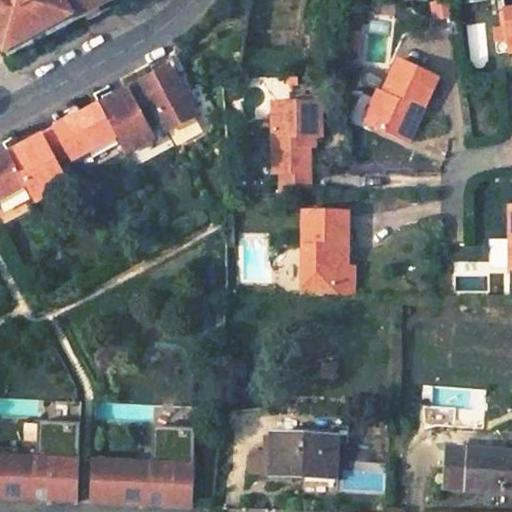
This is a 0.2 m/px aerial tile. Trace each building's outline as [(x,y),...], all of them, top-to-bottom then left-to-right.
[(0,0),(0,52),(4,61),(97,11),(100,17),(117,7),(113,0),(0,0)] [(511,12),(498,14),(501,49),(511,48),(511,12)] [(160,121),(166,132),(196,117),(165,59),(149,68),(153,76),(139,83),(160,121)] [(437,83),(395,64),(379,97),(385,100),(371,131),(405,148),(437,83)] [(115,138),(123,155),(151,140),(146,128),(160,121),(139,83),(97,106),(115,138)] [(379,97),(376,95),(362,127),(371,131),(385,100),(379,97)] [(70,162),(115,138),(97,106),(53,129),(67,156),(70,162)] [(317,107),(270,107),(269,177),(277,177),(276,195),(306,196),(307,151),(308,142),(314,143),(317,143),(317,107)] [(53,129),(6,154),(23,187),(32,203),(49,194),(45,186),(61,177),(57,169),(54,163),(67,156),(53,129)] [(0,198),(23,187),(6,154),(0,157),(0,198)] [(511,208),(502,209),(501,275),(511,275),(511,208)] [(344,216),(300,215),(300,290),(344,291),(344,270),(344,216)] [(352,291),(344,291),(300,290),(300,299),(352,299),(352,291)] [(81,424),(39,423),(38,458),(0,456),(0,498),(38,500),(38,488),(48,488),(48,501),(77,502),(81,424)] [(153,463),(95,461),(93,503),(152,506),(153,494),(163,494),(163,506),(192,507),(196,429),(154,428),(153,463)] [(270,436),(269,476),(334,479),(337,439),(270,436)] [(502,457),(465,455),(464,492),(511,495),(511,461),(502,461),(502,457)]
